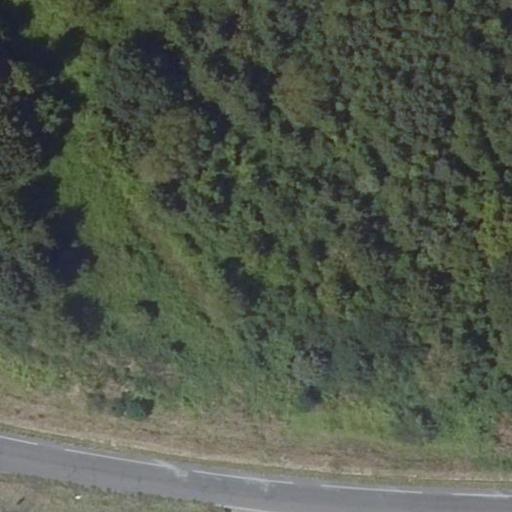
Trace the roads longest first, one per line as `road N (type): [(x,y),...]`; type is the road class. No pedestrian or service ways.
road 1 (track): [(0,396),(351,460),(511,463)]
road 2 (trunk): [(405,511),(0,454)]
